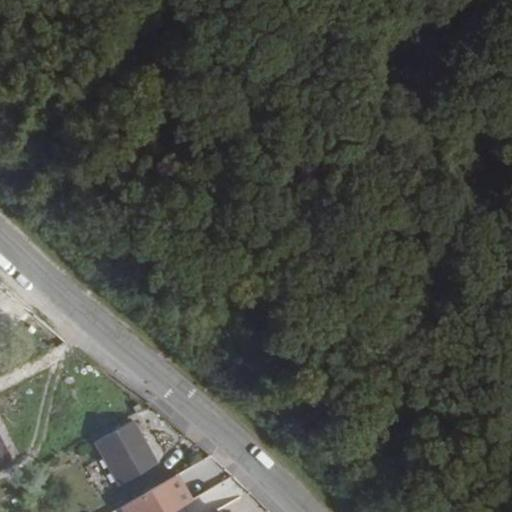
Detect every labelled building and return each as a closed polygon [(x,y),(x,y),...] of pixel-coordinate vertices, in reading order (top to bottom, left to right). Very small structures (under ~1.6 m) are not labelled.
[(146,418),(152,415),(148,408),(142,412),(146,418)] [(149,439),(142,425),(104,445),(112,460),(149,439)] [(0,478),(21,467),(0,428),(0,478)] [(149,439),(112,460),(129,492),(167,471),(149,439)] [(170,507),(198,490),(189,476),(162,492),(170,507)]
